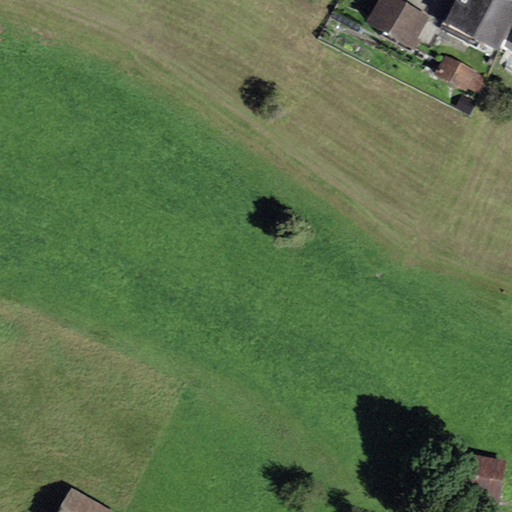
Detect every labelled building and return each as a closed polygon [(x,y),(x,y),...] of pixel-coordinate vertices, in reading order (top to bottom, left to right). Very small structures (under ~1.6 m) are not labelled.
[(430,21),(390,0),(380,0),(363,33),(412,59),(420,43),(418,42),(430,21)] [(511,0),(457,0),(441,35),(496,62),(511,29),(511,0)] [(487,80),(444,59),(433,81),(465,98),(467,93),(478,99),(487,80)] [(506,466),(459,456),(449,502),(497,511),(506,466)] [(105,511),(71,495),(62,511),(105,511)]
